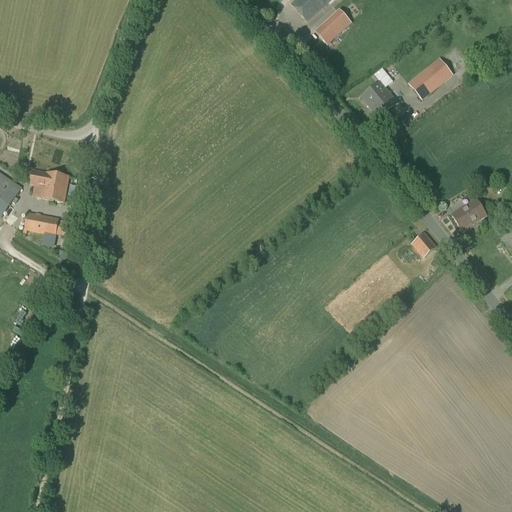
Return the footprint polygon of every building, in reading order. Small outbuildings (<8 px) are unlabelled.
[(306,23),(332,0),(296,0),(290,6),(306,23)] [(345,21),(339,13),(334,17),(316,34),(327,46),(345,29),(341,25),(345,21)] [(439,59),(429,67),(408,85),(421,102),(453,77),(439,59)] [(366,94),(361,98),(377,119),(378,120),(385,115),(398,105),(386,90),(393,84),(383,71),(374,77),(379,83),(366,94)] [(376,138),(385,131),(377,121),(367,128),(376,138)] [(63,204),(68,178),(32,171),(31,176),(28,177),(28,182),(30,183),(29,186),(43,189),(41,200),(63,204)] [(0,220),(1,221),(10,206),(15,199),(21,189),(20,189),(0,174),(0,220)] [(463,232),(486,218),(476,201),(452,215),(463,232)] [(36,216),(27,214),(23,232),(55,238),(59,220),(41,217),(41,215),(36,215),(36,216)] [(511,231),(500,240),(511,256),(511,231)] [(424,258),(435,249),(424,233),(412,244),(424,258)] [(407,260),(413,255),(408,250),(403,255),(407,260)]
